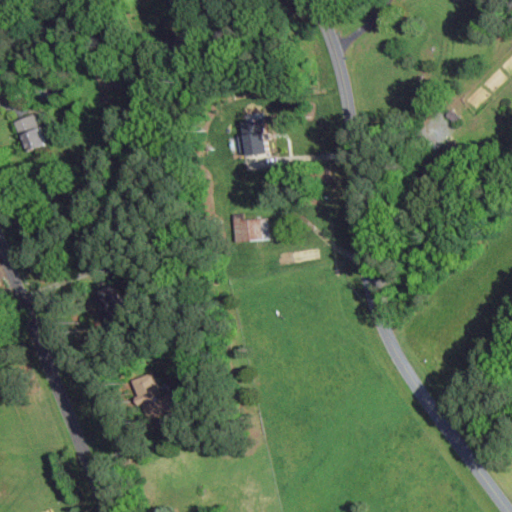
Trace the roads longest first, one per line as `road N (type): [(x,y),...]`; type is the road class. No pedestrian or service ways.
road 1 (residential): [(509,511),(385,331),(363,250),(342,77),(313,0)]
road 2 (residential): [(106,511),(0,245)]
